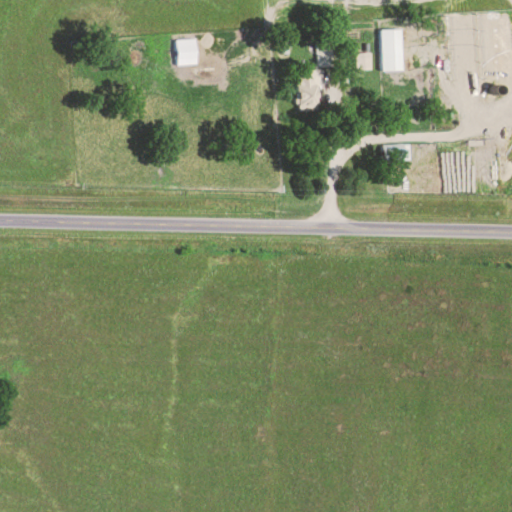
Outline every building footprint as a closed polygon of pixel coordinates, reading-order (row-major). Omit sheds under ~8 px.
[(377,71),(398,70),(396,28),(375,29),(377,71)] [(173,65),(192,64),(191,38),(172,39),(173,65)] [(351,69),(367,69),(366,52),(351,52),(351,69)] [(312,76),(293,76),(294,110),(313,109),(312,76)] [(406,159),(405,143),(378,144),(379,160),(406,159)]
